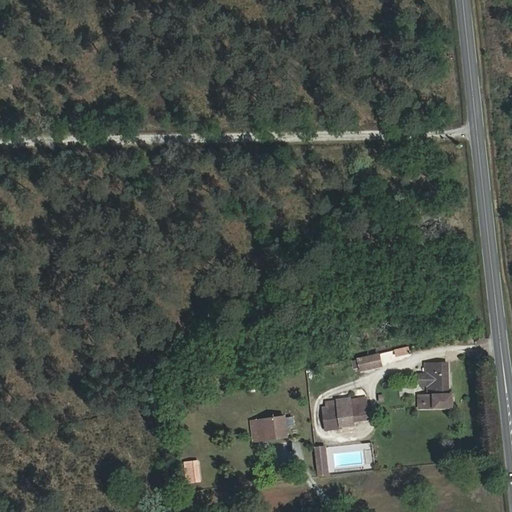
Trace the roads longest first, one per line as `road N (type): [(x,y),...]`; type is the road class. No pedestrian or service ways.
road 1 (secondary): [(462,0),(511,436)]
road 2 (unknown): [(500,332),(369,369)]
